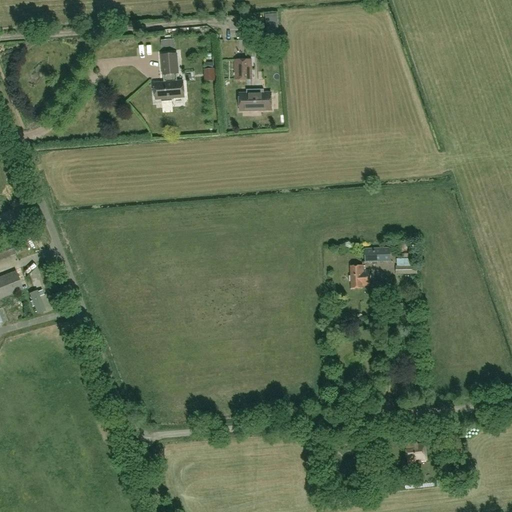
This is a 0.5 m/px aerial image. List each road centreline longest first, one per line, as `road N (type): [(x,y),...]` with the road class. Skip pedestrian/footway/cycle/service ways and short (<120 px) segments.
road 1 (unclassified): [(511,401),(134,440)]
road 2 (unclassified): [(134,440),(0,95)]
